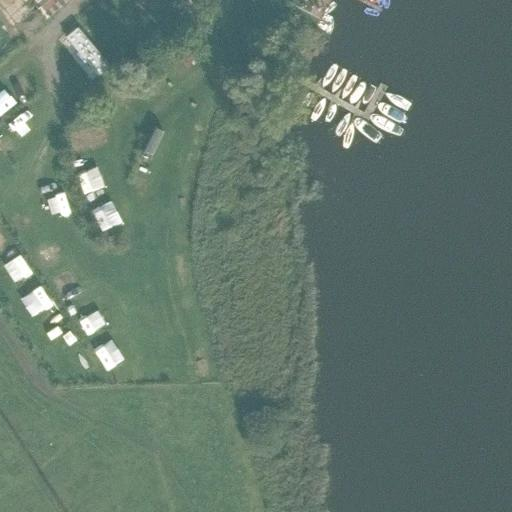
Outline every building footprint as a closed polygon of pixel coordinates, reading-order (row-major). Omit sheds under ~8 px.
[(34,0),(42,10),(53,0),(34,0)] [(110,67),(78,28),(66,38),(98,77),(110,67)] [(49,126),(69,117),(59,97),(40,106),(49,126)] [(70,149),(76,171),(96,166),(90,144),(70,149)] [(110,237),(118,231),(106,213),(98,218),(110,237)]
